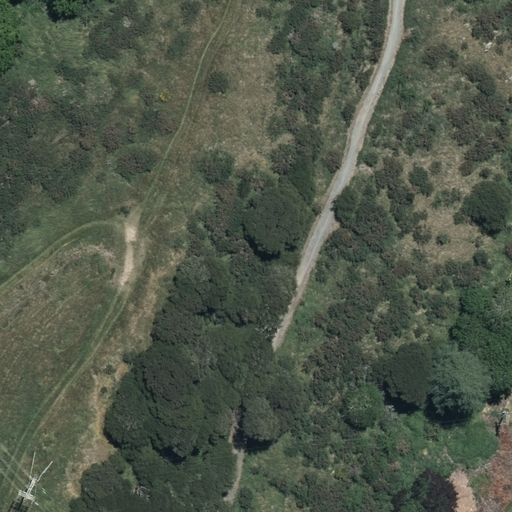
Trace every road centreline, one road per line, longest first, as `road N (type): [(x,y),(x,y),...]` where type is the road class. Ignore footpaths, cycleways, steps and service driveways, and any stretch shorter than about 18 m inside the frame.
road 1 (track): [(0,309),(108,247),(199,0)]
road 2 (track): [(0,491),(126,277),(108,247)]
